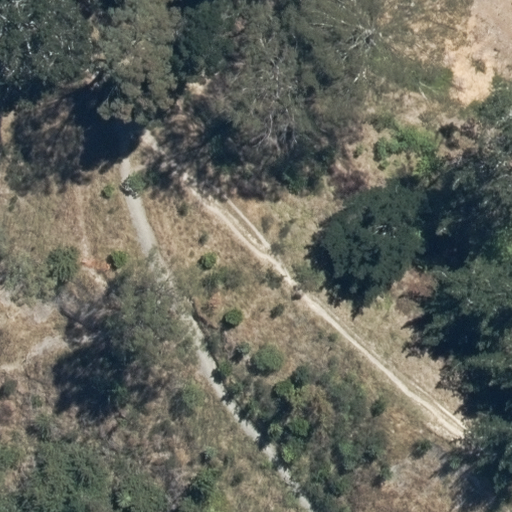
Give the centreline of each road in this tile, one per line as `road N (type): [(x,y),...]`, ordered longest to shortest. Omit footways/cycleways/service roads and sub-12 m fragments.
road 1 (track): [(511,444),(313,298),(213,209),(106,147),(21,0)]
road 2 (track): [(511,162),(437,146),(324,100),(221,93),(130,60),(54,56)]
road 3 (track): [(106,147),(95,213),(132,276),(310,511)]
